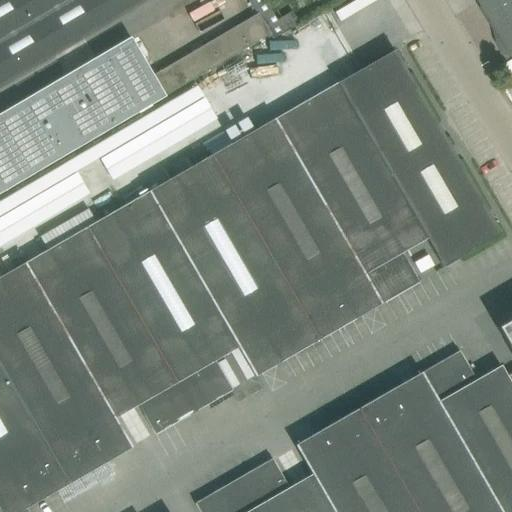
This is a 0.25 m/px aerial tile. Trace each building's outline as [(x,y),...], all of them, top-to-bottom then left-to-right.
[(0,0),(0,88),(47,61),(10,0),(0,0)] [(10,0),(47,61),(107,25),(92,0),(10,0)] [(150,0),(92,0),(107,25),(150,0)] [(257,15),(269,36),(272,40),(299,24),(292,12),(277,21),(264,0),(256,0),(250,4),(257,15)] [(481,0),(479,1),(483,8),(484,8),(498,31),(501,45),(506,44),(511,53),(511,0),(482,0),(481,0)] [(0,194),(165,98),(165,97),(269,36),(257,15),(153,76),(132,41),(131,39),(0,115),(0,194)] [(337,84),(391,177),(448,144),(395,51),(337,84)] [(337,84),(275,120),(381,305),(419,283),(402,254),(426,240),(427,240),(391,177),(337,84)] [(381,305),(275,120),(213,156),(319,341),(381,305)] [(501,236),(448,144),(391,177),(427,240),(426,240),(443,269),(501,236)] [(213,156),(150,193),(239,348),(255,377),(319,341),(213,156)] [(87,229),(194,413),(232,391),(215,362),(239,348),(150,193),(87,229)] [(87,229),(24,265),(115,419),(139,406),(155,435),(194,413),(87,229)] [(0,279),(0,363),(70,484),(132,448),(115,419),(24,265),(0,279)] [(511,373),(507,377),(511,386),(511,321),(498,329),(511,352),(511,373)] [(511,511),(511,386),(507,377),(501,367),(476,381),(459,352),(419,375),(498,511),(511,511)] [(0,363),(0,511),(21,511),(70,484),(0,363)] [(415,511),(498,511),(419,375),(357,411),(415,511)] [(333,511),(415,511),(357,411),(295,447),(312,476),(333,511)] [(272,460),(233,482),(250,511),(333,511),(312,476),(289,489),(272,460)] [(250,511),(233,482),(195,504),(199,511),(250,511)]
